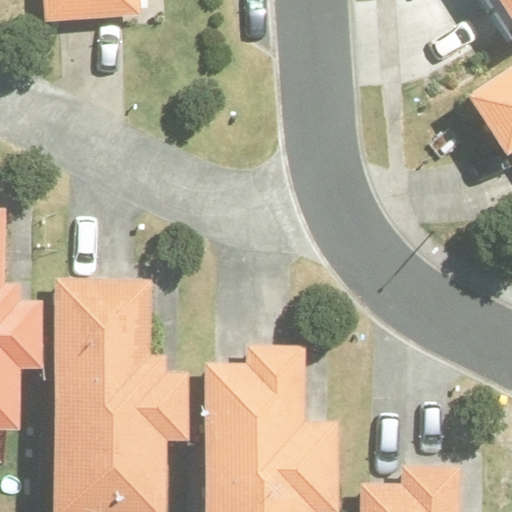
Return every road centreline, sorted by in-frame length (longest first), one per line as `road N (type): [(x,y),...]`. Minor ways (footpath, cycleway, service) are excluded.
road 1 (residential): [(339,202),(226,201),(0,94)]
road 2 (residential): [(339,202),(380,260),(441,312),(511,347)]
road 3 (residential): [(316,0),(339,202)]
